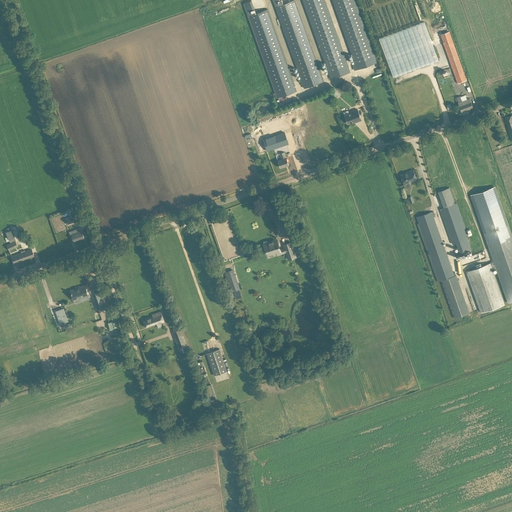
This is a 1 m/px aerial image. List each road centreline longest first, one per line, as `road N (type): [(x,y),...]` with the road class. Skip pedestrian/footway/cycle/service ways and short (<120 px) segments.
road 1 (unclassified): [(0,282),(511,103)]
road 2 (track): [(93,249),(157,434),(238,406),(251,511)]
